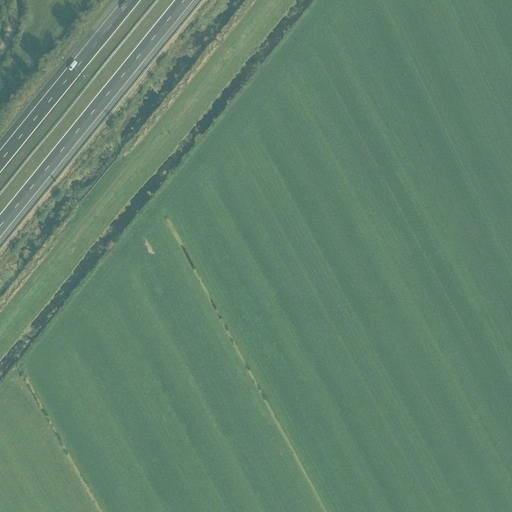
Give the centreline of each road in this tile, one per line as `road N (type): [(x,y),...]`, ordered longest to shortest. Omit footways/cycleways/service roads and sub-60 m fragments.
road 1 (motorway): [(0,222),(181,0)]
road 2 (motorway): [(131,0),(0,160)]
